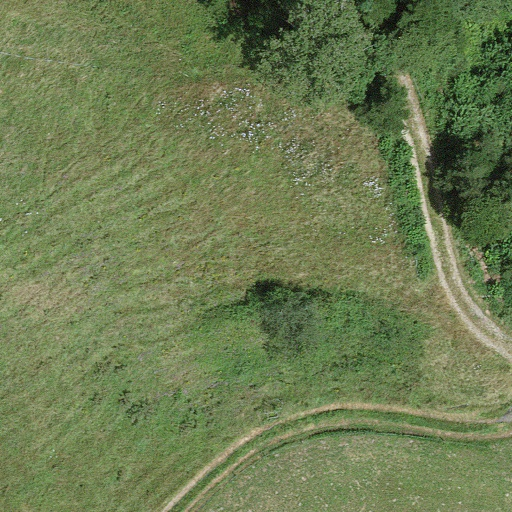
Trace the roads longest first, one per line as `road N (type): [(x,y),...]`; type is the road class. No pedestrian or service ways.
road 1 (track): [(328,0),(398,56),(431,129),(462,279),(511,343)]
road 2 (track): [(511,444),(296,438),(202,511)]
